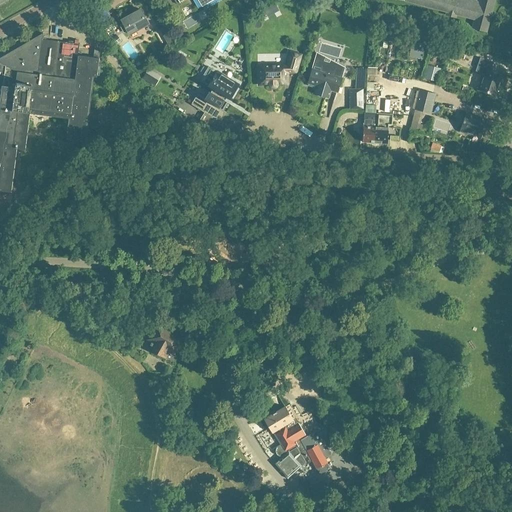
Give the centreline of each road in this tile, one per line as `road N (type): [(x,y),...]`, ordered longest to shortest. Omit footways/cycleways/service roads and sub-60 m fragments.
road 1 (residential): [(240,278),(321,223),(387,200),(474,190),(500,161)]
road 2 (unclassified): [(304,511),(231,404),(240,278)]
road 3 (residential): [(500,161),(359,153),(249,125)]
road 4 (residential): [(240,278),(0,261)]
